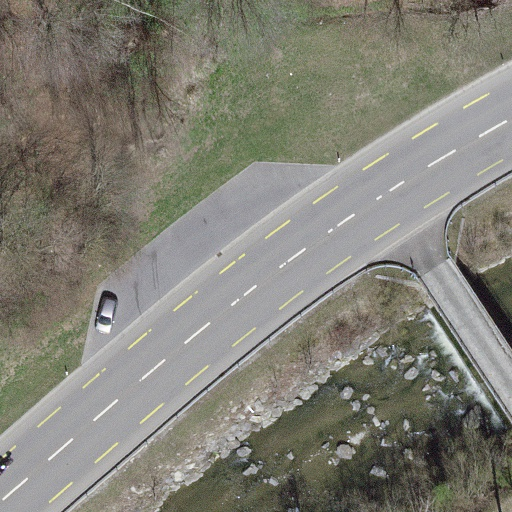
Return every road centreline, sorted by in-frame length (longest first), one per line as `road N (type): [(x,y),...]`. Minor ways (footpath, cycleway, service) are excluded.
road 1 (secondary): [(0,503),(268,278),(388,189),(511,120)]
road 2 (track): [(388,189),(511,385)]
